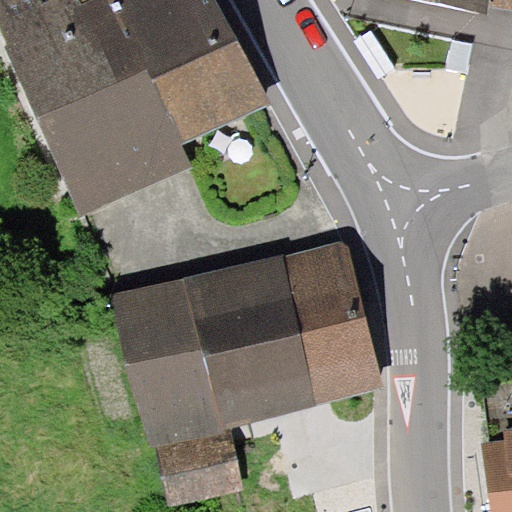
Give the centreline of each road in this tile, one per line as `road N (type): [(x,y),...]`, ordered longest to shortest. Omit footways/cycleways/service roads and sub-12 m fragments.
road 1 (tertiary): [(423,511),(419,368),(391,196)]
road 2 (tertiary): [(391,196),(270,0)]
road 3 (tertiary): [(511,170),(391,196)]
